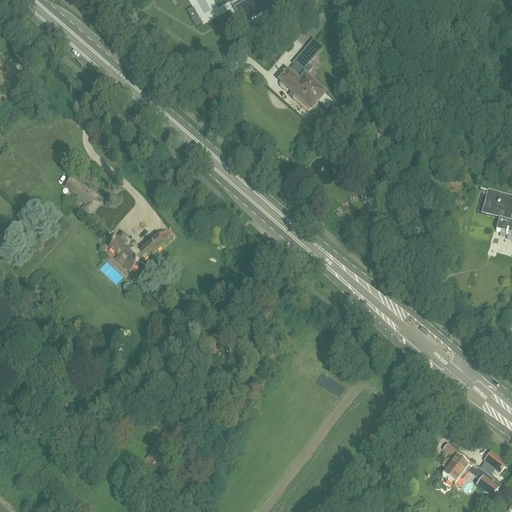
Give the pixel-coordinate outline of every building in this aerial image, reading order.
[(247,0),(233,8),(243,25),(289,0),(247,0)] [(198,19),(192,22),(196,28),(201,25),(198,19)] [(293,99),(309,113),(325,94),(306,77),(310,72),(307,69),(321,53),(314,47),(312,49),(309,46),(286,72),(288,73),(286,75),(286,74),(281,79),(282,80),(280,82),(292,92),(291,93),(295,96),(293,99)] [(369,169),(359,172),(361,178),(371,175),(369,169)] [(73,179),(66,186),(87,205),(83,209),(90,216),(100,206),(93,200),(96,197),(88,189),(87,191),(83,186),(82,187),(73,179)] [(373,186),(364,189),(365,195),(375,193),(373,186)] [(511,216),(511,197),(492,192),(485,215),(500,219),(496,231),(511,235),(511,222),(510,222),(511,216)] [(142,264),(142,263),(149,257),(152,261),(159,255),(156,251),(172,237),(167,230),(138,255),(134,252),(132,253),(123,244),(128,238),(123,234),(110,248),(121,258),(123,256),(129,261),(127,264),(128,264),(124,268),(130,274),(134,270),(140,263),(142,264)] [(179,439),(165,430),(140,470),(153,478),(179,439)] [(460,478),(463,481),(469,473),(480,481),(476,486),(492,498),(495,494),(498,497),(504,489),(494,482),(494,481),(478,469),(477,470),(473,467),(474,466),(463,457),(465,455),(460,451),(458,453),(448,445),(443,451),(450,457),(442,467),(446,470),(444,474),(445,474),(443,477),(444,478),(444,477),(455,485),(460,478)] [(500,475),(508,463),(493,451),(484,462),(500,475)] [(435,482),(432,486),(433,490),(436,492),(440,491),(442,490),(443,488),(443,487),(442,484),(439,482),(435,482)]
